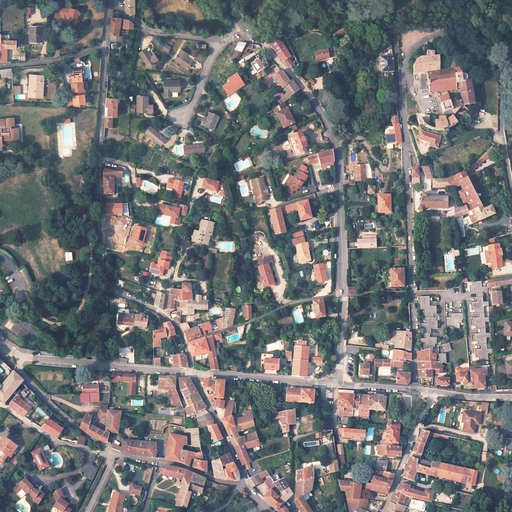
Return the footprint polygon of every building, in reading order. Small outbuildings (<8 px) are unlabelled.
[(125,0),(126,10),(134,18),(135,18),(133,0),(125,0)] [(80,14),(77,9),(70,8),(69,9),(61,7),(60,15),(66,16),(66,18),(65,19),(64,23),(78,26),(79,21),(77,20),(77,16),(80,14)] [(119,19),(112,18),(111,24),(110,31),(110,33),(109,39),(110,40),(115,40),(115,43),(123,44),(123,37),(117,36),(119,19)] [(129,20),(124,19),(123,28),(129,28),(133,29),(133,24),(129,20)] [(30,41),(42,41),(42,26),(41,26),(41,25),(37,25),(37,26),(30,26),(30,41)] [(330,34),(338,39),(346,30),(343,26),(330,34)] [(16,48),(16,40),(0,40),(0,42),(0,54),(4,54),(4,50),(6,50),(6,48),(16,48)] [(276,42),(270,46),(276,54),(285,48),(281,43),(277,42),(276,42)] [(253,45),(239,43),(235,50),(242,52),(244,49),(252,50),(253,45)] [(139,54),(148,68),(155,63),(158,61),(149,48),(146,50),(139,54)] [(283,62),(283,63),(289,59),(291,57),(285,48),(276,54),(283,62)] [(189,54),(182,50),(175,60),(189,69),(193,62),(187,57),(189,54)] [(329,50),(315,53),(317,61),(325,59),(333,57),(332,50),(329,50)] [(241,55),(235,52),(232,57),(238,60),(241,55)] [(433,52),(426,52),(426,57),(420,57),(416,60),(413,65),(413,74),(440,70),(440,57),(438,57),(438,55),(434,54),(434,52),(433,52)] [(393,56),(380,58),(381,72),(394,71),(393,56)] [(268,66),(261,57),(250,64),(257,74),(268,66)] [(283,63),(290,69),(292,68),(294,66),(289,59),(283,63)] [(440,71),(427,73),(430,93),(437,92),(462,88),(461,82),(469,81),(460,67),(456,59),(450,60),(451,70),(440,71)] [(71,65),(67,65),(68,74),(72,74),(72,73),(74,73),(75,83),(83,82),(82,67),(74,68),(71,68),(71,65)] [(11,69),(0,70),(0,74),(1,74),(1,78),(11,77),(11,69)] [(290,82),(281,71),(273,77),(278,84),(279,83),(287,93),(282,97),(280,95),(276,98),(281,104),(284,102),(299,91),(292,81),(290,82)] [(230,82),(238,76),(236,73),(228,79),(230,82)] [(43,76),(30,76),(28,86),(30,86),(29,95),(34,96),(34,97),(41,98),(41,87),(43,87),(43,76)] [(230,82),(223,87),(229,96),(245,85),(238,76),(230,82)] [(469,81),(461,82),(462,88),(460,89),(462,101),(458,101),(463,105),(466,109),(467,105),(470,104),(474,104),(470,80),(469,81)] [(180,81),(165,82),(165,97),(172,97),(172,92),(180,92),(180,81)] [(75,83),(72,83),(73,96),(85,95),(86,94),(86,90),(84,90),(83,82),(75,83)] [(85,95),(73,96),(74,99),(66,100),(67,106),(80,107),(80,104),(86,103),(85,95)] [(448,95),(439,97),(440,99),(441,104),(449,102),(451,105),(454,104),(455,103),(454,99),(452,95),(448,96),(448,95)] [(150,97),(139,97),(138,112),(149,113),(150,97)] [(118,99),(106,98),(106,103),(106,108),(109,108),(108,116),(105,117),(105,128),(112,128),(112,117),(117,117),(118,99)] [(458,101),(458,100),(455,103),(454,104),(451,105),(453,111),(452,111),(455,115),(463,105),(458,101)] [(287,108),(284,102),(281,104),(273,109),(276,114),(287,108)] [(449,102),(441,104),(444,113),(452,111),(453,111),(451,105),(449,102)] [(294,123),(287,108),(276,114),(283,129),(294,123)] [(220,117),(211,113),(208,120),(205,119),(202,124),(215,129),(220,117)] [(398,116),(391,117),(392,125),(393,125),(399,124),(398,116)] [(444,117),(439,116),(439,121),(435,121),(434,126),(429,126),(429,128),(432,130),(442,130),(443,133),(446,132),(447,132),(446,129),(453,126),(458,123),(453,116),(445,121),(444,117)] [(0,143),(3,144),(3,141),(12,140),(12,141),(20,141),(20,133),(15,133),(14,117),(6,118),(6,119),(0,119),(0,143)] [(420,119),(417,120),(419,126),(423,124),(426,127),(429,128),(429,126),(425,121),(426,120),(425,118),(423,118),(422,117),(420,117),(420,119)] [(401,143),(399,124),(393,125),(394,131),(389,132),(390,135),(386,135),(387,145),(396,144),(401,143)] [(167,141),(152,128),(146,134),(161,148),(167,141)] [(440,136),(421,131),(418,139),(431,142),(430,145),(438,147),(440,136)] [(293,132),(287,135),(295,155),(305,151),(304,147),(305,146),(300,134),(294,136),(293,132)] [(202,144),(183,146),(184,153),(203,151),(202,144)] [(479,159),(466,170),(470,173),(495,151),(492,146),(479,159)] [(463,147),(454,150),(459,163),(468,159),(463,147)] [(321,165),(333,161),(333,160),(332,150),(318,154),(309,157),(311,164),(320,161),(321,165)] [(364,180),(362,164),(352,165),(354,181),(364,180)] [(429,166),(422,167),(427,180),(432,178),(429,166)] [(411,168),(412,184),(420,183),(417,168),(411,168)] [(123,173),(103,169),(104,195),(115,195),(115,179),(122,179),(123,179),(123,173)] [(472,212),(468,214),(470,219),(466,221),(468,226),(495,215),(491,207),(483,210),(466,177),(470,173),(466,170),(463,172),(447,179),(449,187),(455,187),(457,187),(460,186),(462,191),(458,193),(463,204),(466,203),(469,205),(470,206),(472,205),(472,212)] [(298,171),(293,177),(291,176),(286,185),(287,186),(293,190),(295,191),(298,187),(300,182),(302,184),(303,184),(307,176),(298,171)] [(382,174),(383,182),(390,181),(390,173),(382,174)] [(220,180),(205,178),(203,187),(218,190),(220,180)] [(184,184),(169,179),(167,186),(174,188),(174,190),(172,195),(181,198),(183,190),(182,190),(184,184)] [(251,182),(254,191),(255,195),(256,199),(255,199),(256,205),(257,204),(267,202),(266,197),(268,196),(267,192),(266,192),(265,190),(265,189),(262,179),(261,180),(251,182)] [(433,179),(432,179),(433,188),(449,187),(447,179),(433,179)] [(447,206),(447,198),(426,197),(427,194),(422,193),(418,211),(422,211),(423,208),(447,209),(447,206)] [(390,195),(374,196),(375,217),(380,216),(380,213),(391,213),(390,195)] [(307,201),(269,211),(276,235),(286,232),(281,213),(297,209),(300,221),(312,218),(307,201)] [(128,204),(115,204),(106,204),(106,214),(130,215),(128,204)] [(188,207),(181,205),(180,210),(179,214),(181,215),(187,215),(188,207)] [(469,205),(454,210),(455,219),(468,214),(472,212),(472,205),(470,206),(469,205)] [(172,209),(161,207),(160,213),(166,214),(166,216),(173,217),(175,217),(174,219),(176,221),(180,222),(181,215),(179,214),(180,210),(173,208),(172,209)] [(175,217),(173,217),(171,224),(180,225),(180,222),(176,221),(174,219),(175,217)] [(213,222),(201,219),(199,231),(195,230),(193,238),(200,240),(199,242),(205,243),(206,238),(208,238),(209,237),(210,233),(211,233),(211,231),(213,222)] [(147,229),(136,226),(133,235),(135,235),(133,242),(143,245),(147,229)] [(303,236),(293,239),(294,245),(296,245),(305,243),(303,236)] [(363,240),(359,240),(357,243),(357,248),(376,247),(376,239),(363,240)] [(305,243),(296,245),(299,260),(312,257),(308,242),(305,243)] [(489,252),(490,258),(491,258),(493,269),(503,267),(499,244),(489,245),(490,252),(489,252)] [(172,259),(164,256),(162,262),(160,261),(159,266),(153,264),(150,272),(162,275),(165,268),(168,269),(170,264),(171,264),(172,259)] [(271,278),(270,274),(268,266),(273,265),(271,257),(271,256),(258,260),(258,261),(260,267),(258,268),(261,277),(259,277),(261,282),(262,281),(264,287),(268,286),(267,283),(272,281),(271,278)] [(403,269),(390,269),(390,287),(404,287),(403,269)] [(511,276),(487,281),(487,287),(511,283),(511,276)] [(482,281),(473,282),(473,285),(470,286),(470,294),(477,293),(477,297),(483,297),(483,292),(488,292),(487,287),(482,287),(482,281)] [(183,290),(172,290),(170,295),(176,296),(175,300),(181,300),(188,301),(192,301),(191,285),(184,285),(183,290)] [(500,289),(492,290),(493,306),(501,305),(500,289)] [(165,294),(158,292),(154,306),(163,311),(165,294)] [(176,296),(170,295),(167,314),(180,307),(181,300),(175,300),(176,296)] [(192,301),(188,301),(188,310),(194,310),(208,311),(208,302),(202,303),(201,296),(196,296),(196,301),(192,301)] [(483,297),(477,297),(478,302),(471,302),(472,310),(475,310),(475,313),(479,313),(484,313),(484,307),(489,306),(489,302),(483,302),(483,297)] [(188,301),(181,300),(180,307),(180,309),(188,310),(188,301)] [(322,300),(312,302),(315,318),(325,316),(323,306),(322,300)] [(251,302),(243,302),(243,318),(246,318),(245,306),(251,306),(251,302)] [(429,302),(426,302),(426,305),(419,306),(419,311),(424,310),(424,318),(433,317),(433,314),(436,314),(436,306),(430,306),(429,302)] [(235,309),(227,308),(225,317),(224,317),(222,328),(231,325),(235,309)] [(180,313),(172,314),(172,315),(172,316),(173,319),(175,321),(176,322),(179,324),(180,324),(180,315),(180,313)] [(484,313),(479,313),(479,318),(472,318),(473,326),(477,326),(477,329),(480,329),(486,328),(485,322),(490,322),(490,317),(485,317),(484,313)] [(136,316),(119,314),(118,325),(135,326),(136,316)] [(462,314),(449,314),(449,318),(444,318),(445,327),(453,327),(453,329),(459,329),(459,323),(462,323),(462,314)] [(139,316),(136,316),(135,326),(147,328),(148,321),(148,317),(144,316),(143,315),(141,315),(140,315),(139,316)] [(433,317),(424,318),(424,323),(419,324),(420,328),(425,328),(425,333),(430,333),(431,328),(437,329),(437,320),(433,320),(433,317)] [(200,327),(197,328),(201,336),(205,334),(203,330),(211,328),(209,322),(200,325),(200,327)] [(163,324),(165,329),(166,337),(173,336),(174,336),(173,328),(169,323),(163,324)] [(187,324),(180,324),(184,332),(190,330),(187,324)] [(190,330),(184,332),(187,340),(201,336),(197,328),(190,330)] [(486,328),(480,329),(480,333),(474,334),(474,342),(478,342),(478,345),(481,344),(487,344),(487,338),(492,338),(491,333),(486,333),(486,328)] [(165,329),(153,332),(153,340),(153,347),(161,346),(159,339),(166,337),(165,329)] [(410,333),(389,331),(388,339),(382,338),(381,345),(394,347),(394,348),(411,349),(411,346),(411,345),(411,339),(411,333),(410,333)] [(425,333),(424,333),(425,338),(420,339),(419,343),(425,343),(425,349),(428,348),(433,347),(435,347),(435,346),(435,343),(437,343),(437,337),(430,338),(430,333),(425,333)] [(212,336),(188,344),(192,357),(208,352),(211,370),(218,371),(215,356),(219,355),(218,348),(214,349),(213,345),(212,336)] [(306,341),(298,341),(297,347),(295,347),(294,359),(307,360),(308,358),(308,347),(305,347),(306,344),(306,341)] [(448,343),(441,345),(444,352),(450,351),(448,343)] [(487,344),(481,344),(482,349),(475,349),(476,357),(479,357),(479,360),(488,360),(488,354),(493,353),(492,348),(488,349),(487,344)] [(425,349),(417,351),(417,359),(417,361),(429,362),(428,348),(425,349)] [(399,351),(393,350),(392,360),(402,362),(405,362),(405,360),(411,361),(411,354),(399,351)] [(438,354),(437,354),(437,362),(441,362),(445,362),(444,353),(438,354)] [(184,354),(173,356),(174,365),(181,365),(181,368),(188,368),(186,356),(184,356),(184,354)] [(279,360),(265,359),(264,369),(278,370),(279,360)] [(429,362),(417,361),(418,369),(432,369),(435,369),(435,372),(436,374),(442,373),(441,362),(437,362),(435,362),(429,362)] [(511,362),(505,363),(506,366),(501,367),(503,379),(508,378),(507,375),(510,374),(511,373),(511,362)] [(373,365),(361,364),(360,375),(369,375),(369,372),(373,372),(373,365)] [(307,367),(293,366),(292,376),(307,377),(307,367)] [(432,369),(418,369),(419,378),(432,378),(432,369)] [(466,369),(455,369),(456,381),(462,381),(462,382),(467,382),(466,369)] [(483,369),(470,370),(471,389),(485,388),(484,377),(483,369)] [(0,399),(4,403),(20,384),(22,382),(23,381),(13,371),(1,386),(2,387),(0,388),(0,399)] [(119,373),(112,372),(111,381),(119,382),(119,380),(119,373)] [(410,374),(397,372),(395,384),(406,385),(409,383),(410,374)] [(136,374),(119,373),(119,380),(130,381),(130,384),(128,384),(128,394),(135,395),(136,384),(135,384),(136,374)] [(161,376),(160,376),(159,385),(166,386),(165,388),(168,388),(174,406),(181,406),(174,387),(175,387),(175,377),(168,377),(161,376)] [(189,378),(179,379),(180,391),(182,391),(187,388),(191,394),(197,392),(189,378)] [(215,380),(200,379),(200,382),(203,383),(203,387),(208,396),(210,400),(213,400),(213,398),(215,380)] [(224,381),(215,380),(213,398),(222,398),(224,381)] [(187,388),(182,391),(184,396),(189,407),(202,401),(197,392),(191,394),(187,388)] [(314,391),(287,388),(286,401),(313,403),(314,391)] [(22,401),(27,395),(24,392),(22,395),(19,394),(9,406),(24,416),(31,408),(22,401)] [(354,395),(338,394),(337,407),(340,408),(353,409),(354,395)] [(386,397),(359,395),(358,415),(369,416),(369,410),(384,411),(386,397)] [(224,402),(214,400),(214,403),(213,402),(213,405),(214,408),(222,409),(224,402)] [(189,407),(183,409),(184,412),(184,415),(189,414),(206,407),(202,401),(189,407)] [(234,401),(226,401),(223,420),(231,417),(234,401)] [(353,409),(340,408),(339,415),(352,416),(353,409)] [(294,409),(275,413),(276,418),(281,418),(282,425),(280,425),(280,429),(282,429),(283,433),(289,432),(288,425),(295,424),(294,409)] [(107,411),(99,410),(98,418),(100,420),(106,421),(107,411)] [(481,413),(464,410),(462,420),(465,421),(463,429),(474,431),(476,423),(476,420),(480,421),(481,413)] [(121,412),(107,411),(106,421),(105,431),(109,434),(117,434),(119,424),(121,412)] [(223,420),(221,420),(226,430),(233,427),(235,426),(237,426),(237,424),(252,420),(251,411),(245,412),(245,416),(232,420),(231,417),(223,420)] [(209,413),(204,415),(206,421),(213,419),(209,413)] [(314,413),(300,417),(303,433),(313,430),(312,427),(317,426),(314,413)] [(91,416),(85,415),(80,427),(81,429),(88,434),(103,442),(107,443),(109,434),(105,431),(103,434),(88,427),(91,416)] [(204,415),(197,419),(198,429),(208,427),(206,421),(204,415)] [(48,417),(41,428),(57,438),(64,427),(48,417)] [(213,419),(206,421),(208,427),(212,444),(222,440),(215,425),(214,425),(213,421),(213,419)] [(233,427),(226,430),(234,447),(257,441),(255,432),(239,439),(236,432),(253,426),(252,420),(237,424),(237,426),(235,426),(233,427)] [(392,425),(387,425),(385,446),(397,447),(399,426),(392,425)] [(186,437),(169,434),(166,460),(180,463),(185,449),(191,452),(196,454),(201,453),(198,429),(185,429),(185,428),(183,428),(184,433),(190,432),(192,445),(186,445),(186,437)] [(343,429),(339,428),(341,436),(343,436),(342,437),(351,438),(352,436),(364,438),(365,431),(343,429)] [(429,432),(421,430),(411,453),(412,453),(411,457),(417,459),(416,465),(429,469),(430,464),(427,463),(424,461),(419,460),(422,451),(429,432)] [(79,435),(77,443),(84,445),(87,437),(79,435)] [(0,449),(9,456),(16,446),(4,438),(0,443),(0,449)] [(140,442),(123,440),(122,449),(122,452),(139,456),(139,449),(140,449),(140,442)] [(257,441),(234,447),(242,465),(256,461),(254,455),(247,457),(245,450),(259,446),(257,441)] [(156,444),(140,442),(140,449),(139,449),(139,456),(155,458),(156,451),(155,450),(156,444)] [(122,449),(110,444),(111,448),(122,452),(122,449)] [(385,446),(380,445),(379,455),(386,455),(400,456),(401,447),(397,447),(385,446)] [(49,465),(40,448),(31,453),(40,470),(49,465)] [(191,452),(185,449),(180,463),(181,463),(187,466),(191,452)] [(201,453),(196,454),(194,460),(195,460),(192,467),(206,473),(206,461),(202,461),(201,453)] [(228,453),(218,458),(219,460),(222,467),(224,466),(233,463),(229,455),(228,453)] [(411,457),(410,457),(404,471),(404,474),(403,478),(411,480),(415,470),(437,476),(439,463),(431,461),(430,464),(429,469),(416,465),(417,459),(411,457)] [(216,460),(211,462),(212,467),(214,467),(215,471),(214,477),(226,480),(223,470),(222,467),(219,460),(216,460)] [(338,469),(337,460),(329,462),(330,473),(336,472),(338,469)] [(387,461),(377,460),(375,470),(385,472),(387,461)] [(233,463),(224,466),(225,469),(223,470),(226,480),(232,480),(229,472),(236,469),(233,463)] [(477,471),(439,463),(437,476),(438,476),(474,485),(477,471)] [(193,473),(186,470),(178,468),(166,466),(165,469),(164,474),(164,475),(183,480),(177,502),(176,506),(186,508),(191,492),(187,491),(189,488),(193,473)] [(313,467),(296,471),(296,481),(313,477),(313,467)] [(236,469),(229,472),(232,480),(239,480),(239,477),(237,469),(236,469)] [(246,472),(243,473),(245,480),(252,477),(255,475),(253,470),(246,472)] [(385,472),(375,470),(373,475),(373,476),(392,480),(393,474),(385,472)] [(267,474),(265,471),(259,473),(255,475),(252,477),(257,484),(262,481),(261,478),(264,476),(267,474)] [(205,480),(205,479),(193,473),(189,488),(192,489),(201,492),(205,480)] [(288,488),(283,479),(279,481),(276,474),(269,477),(280,495),(288,488)] [(392,480),(373,476),(371,484),(378,484),(389,488),(392,480)] [(33,487),(25,477),(13,487),(16,492),(21,489),(25,493),(26,492),(34,498),(32,501),(37,505),(43,496),(32,488),(33,487)] [(257,484),(252,477),(245,480),(246,481),(246,482),(247,483),(248,484),(252,488),(257,484)] [(280,495),(269,477),(266,480),(266,481),(263,483),(266,488),(269,487),(270,490),(262,498),(276,510),(282,505),(276,499),(280,495)] [(313,477),(296,481),(294,503),(299,511),(310,511),(301,497),(310,491),(313,477)] [(340,481),(339,481),(341,491),(343,491),(345,491),(347,499),(359,500),(361,484),(343,481),(340,481)] [(371,484),(366,483),(365,489),(386,494),(389,488),(378,484),(371,484)] [(396,490),(402,493),(407,496),(411,497),(413,490),(411,489),(408,488),(409,485),(408,485),(402,483),(398,485),(396,490)] [(142,487),(133,485),(130,493),(139,495),(142,487)] [(202,492),(211,495),(213,490),(204,487),(202,492)] [(291,494),(288,488),(280,495),(276,499),(282,505),(284,502),(291,495),(291,494)] [(59,490),(55,492),(53,495),(56,504),(54,507),(58,510),(60,511),(69,511),(71,510),(66,507),(67,505),(63,502),(61,499),(62,498),(59,490)] [(396,490),(395,490),(391,499),(393,502),(406,507),(408,508),(411,499),(411,497),(407,496),(402,493),(396,490)] [(424,493),(413,490),(411,497),(431,502),(433,492),(425,490),(424,493)] [(114,492),(111,502),(113,502),(112,505),(109,511),(115,511),(116,511),(118,511),(120,511),(123,504),(122,504),(124,495),(114,492)] [(359,500),(347,499),(349,511),(354,511),(358,508),(359,500)] [(393,502),(391,499),(383,511),(403,511),(406,507),(393,502)] [(423,511),(427,502),(412,499),(408,508),(423,511)] [(236,506),(242,508),(243,507),(244,503),(238,500),(236,506)] [(367,501),(359,500),(358,508),(366,511),(367,501)]
